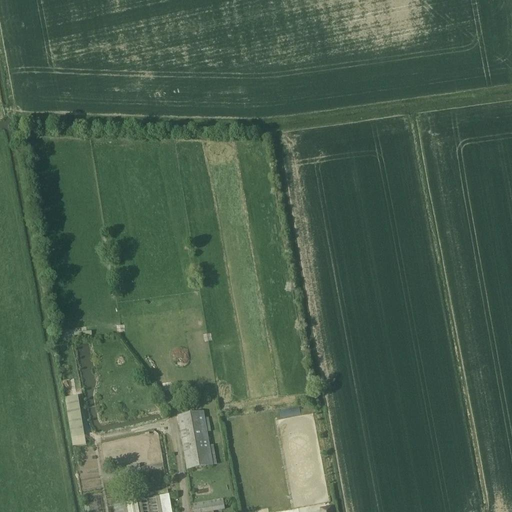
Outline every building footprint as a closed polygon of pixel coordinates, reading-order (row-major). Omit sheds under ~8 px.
[(86,445),(85,436),(78,397),(65,399),(72,447),(86,445)] [(213,445),(209,446),(207,433),(211,433),(208,418),(205,419),(203,412),(178,417),(187,471),(213,466),(217,465),(213,445)] [(140,464),(101,472),(102,480),(164,469),(163,464),(140,468),(140,464)] [(171,511),(169,496),(156,498),(158,511),(143,511),(141,500),(122,504),(123,511),(171,511)] [(223,500),(193,505),(194,511),(216,511),(225,511),(223,500)]
